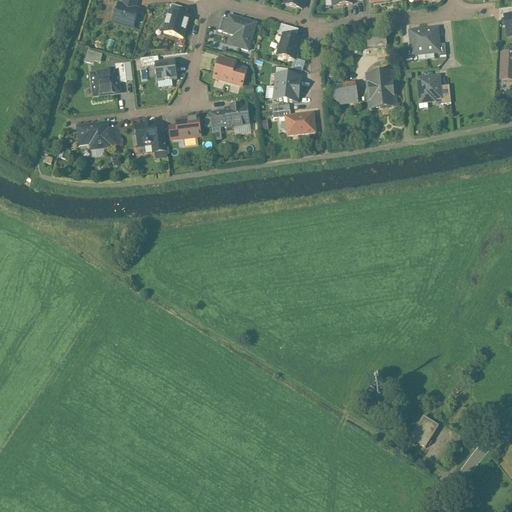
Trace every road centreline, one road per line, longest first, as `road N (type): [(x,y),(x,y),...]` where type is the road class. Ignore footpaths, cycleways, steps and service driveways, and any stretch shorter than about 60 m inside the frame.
road 1 (track): [(69,246),(332,410)]
road 2 (residential): [(204,10),(186,104),(66,122)]
road 3 (residential): [(444,15),(311,25)]
